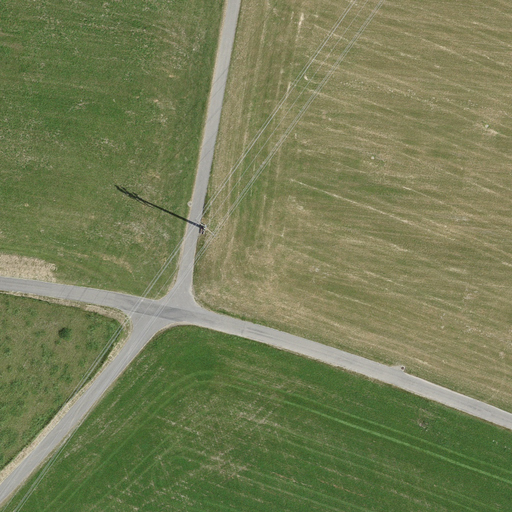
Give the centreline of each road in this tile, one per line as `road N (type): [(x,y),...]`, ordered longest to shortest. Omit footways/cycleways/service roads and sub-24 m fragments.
road 1 (track): [(0,496),(175,298),(235,0)]
road 2 (unclassified): [(511,420),(203,317),(0,283)]
